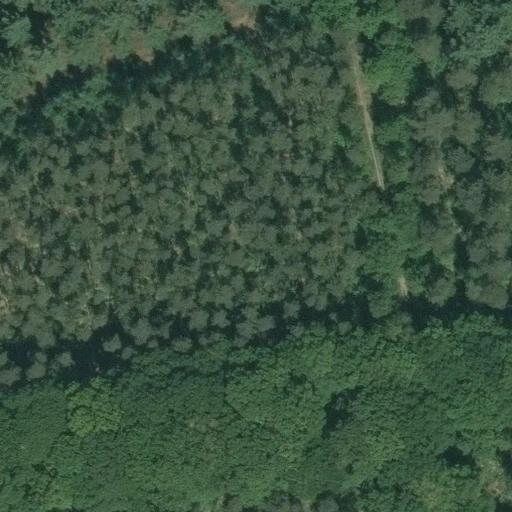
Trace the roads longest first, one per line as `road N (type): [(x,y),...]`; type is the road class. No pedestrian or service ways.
road 1 (track): [(355,0),(433,397)]
road 2 (track): [(345,411),(0,455)]
